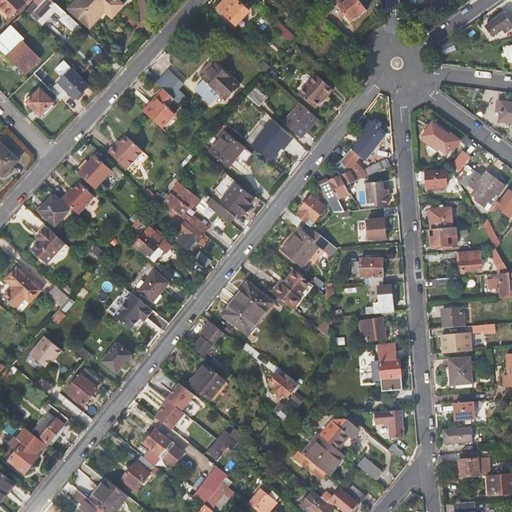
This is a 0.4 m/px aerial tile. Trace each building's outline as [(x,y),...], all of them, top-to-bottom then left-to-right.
[(22,0),(0,0),(0,8),(10,18),(25,2),(22,0)] [(76,33),(82,27),(56,4),(52,0),(35,0),(26,10),(42,25),(55,10),(62,17),(60,19),(76,33)] [(118,0),(77,0),(69,9),(89,28),(105,11),(112,17),(124,5),(118,0)] [(237,0),(224,0),(217,8),(236,25),(249,11),(237,0)] [(335,0),(344,12),(343,13),(350,22),(367,10),(359,0),(335,0)] [(511,28),(511,25),(504,15),(486,28),(495,41),(511,28)] [(0,41),(10,52),(7,54),(20,66),(26,72),(39,60),(21,41),(24,38),(11,25),(0,35),(0,41)] [(283,26),(278,31),(292,43),(296,38),(283,26)] [(10,52),(0,41),(0,49),(19,67),(20,66),(7,54),(10,52)] [(111,65),(116,59),(106,49),(101,55),(111,65)] [(88,86),(73,69),(65,61),(57,69),(65,77),(50,90),(60,100),(68,93),(74,100),(88,86)] [(201,71),(205,75),(214,65),(210,62),(201,71)] [(214,65),(205,75),(202,78),(204,79),(195,89),(211,103),(220,93),(225,98),(238,84),(215,63),(214,65)] [(166,89),(175,78),(160,64),(151,74),(166,89)] [(316,74),(299,93),(316,109),(333,90),(316,74)] [(149,104),(143,111),(162,128),(183,106),(163,88),(157,94),(160,97),(151,106),(149,104)] [(264,98),(253,88),(247,95),(258,106),(264,98)] [(40,89),(26,102),(40,117),(54,103),(40,89)] [(157,94),(149,104),(151,106),(160,97),(157,94)] [(500,122),(511,124),(511,103),(501,102),(499,121),(500,122)] [(301,136),(317,118),(304,107),(288,124),(301,136)] [(293,138),(273,120),(252,145),(271,161),(281,148),(286,143),(287,145),(293,138)] [(421,129),(426,133),(431,125),(426,121),(421,129)] [(360,139),(343,161),(350,170),(356,181),(391,166),(388,159),(366,171),(357,162),(361,157),(367,161),(383,140),(380,132),(368,123),(358,137),(360,139)] [(426,133),(422,137),(447,155),(457,141),(433,123),(431,125),(426,133)] [(226,132),(209,151),(229,168),(239,157),(246,164),(254,155),(226,132)] [(146,152),(125,133),(109,150),(129,169),(146,152)] [(0,143),(0,142),(0,174),(3,177),(19,160),(0,143)] [(453,166),(460,172),(474,153),(467,148),(453,166)] [(95,156),(79,174),(96,189),(112,171),(95,156)] [(342,174),(350,170),(343,161),(342,160),(335,165),(339,172),(340,176),(320,186),(334,212),(355,211),(361,210),(346,186),(345,184),(346,184),(342,174)] [(467,165),(457,178),(458,179),(466,187),(468,184),(475,189),(471,194),(476,198),(475,199),(489,209),(506,186),(486,172),(482,177),(467,165)] [(446,171),(426,172),(428,188),(447,187),(446,171)] [(387,198),(386,190),(383,190),(382,181),(366,182),(368,202),(375,202),(376,206),(388,204),(387,198)] [(197,195),(181,182),(165,203),(168,205),(184,219),(204,235),(208,237),(212,232),(198,220),(196,224),(182,213),(189,205),(193,208),(195,206),(197,207),(203,200),(202,199),(197,195)] [(69,192),(62,199),(77,212),(93,195),(81,184),(75,190),(71,194),(69,192)] [(229,192),(222,200),(241,216),(243,214),(244,215),(250,209),(248,207),(254,198),(237,185),(231,193),(229,192)] [(511,214),(511,190),(509,189),(500,201),(496,207),(510,217),(511,214)] [(52,196),(39,210),(55,226),(69,212),(67,210),(68,208),(55,196),(54,198),(52,196)] [(312,196),(296,214),(311,226),(326,207),(312,196)] [(229,215),(209,199),(206,203),(225,219),(229,215)] [(491,209),(493,211),(496,207),(500,201),(498,200),(491,209)] [(184,219),(168,205),(165,209),(181,222),(184,219)] [(429,209),(430,229),(454,227),(452,207),(429,209)] [(135,215),(130,220),(134,224),(138,219),(135,215)] [(136,229),(145,219),(141,216),(138,219),(134,224),(128,230),(134,235),(138,230),(136,229)] [(386,239),(384,219),(366,220),(368,239),(373,239),(373,240),(386,239)] [(500,242),(487,219),(483,224),(496,248),(500,242)] [(195,245),(203,237),(185,222),(175,235),(179,238),(177,241),(188,250),(193,244),(195,245)] [(37,223),(22,240),(29,245),(35,239),(38,241),(46,232),(37,223)] [(457,245),(456,227),(454,227),(430,229),(432,247),(457,245)] [(170,244),(151,228),(135,248),(154,264),(164,252),(170,244)] [(331,255),(337,248),(328,240),(317,231),(316,231),(310,237),(300,229),(283,250),(303,266),(320,246),(331,255)] [(98,247),(93,252),(98,257),(103,252),(98,247)] [(42,248),(37,254),(44,259),(49,253),(42,248)] [(496,264),(505,263),(496,248),(489,249),(496,264)] [(482,269),(480,250),(460,252),(461,260),(461,271),(482,269)] [(200,252),(195,258),(206,268),(211,261),(200,252)] [(369,277),(369,285),(383,283),(383,273),(383,259),(361,259),(361,261),(353,261),(353,273),(360,274),(360,276),(369,277)] [(30,303),(42,289),(17,267),(5,280),(12,286),(3,296),(14,307),(24,297),(30,303)] [(154,271),(139,291),(153,302),(169,283),(154,271)] [(500,292),(501,299),(511,297),(511,276),(510,272),(498,273),(500,287),(496,287),(496,292),(500,292)] [(279,280),(270,291),(291,307),(299,296),(298,295),(307,283),(293,273),(285,284),(279,280)] [(456,285),(455,277),(434,279),(436,287),(456,285)] [(61,287),(70,296),(74,290),(65,282),(61,287)] [(61,308),(65,304),(70,298),(56,285),(51,291),(47,295),(61,308)] [(252,289),(246,285),(235,299),(261,319),(274,303),(254,287),(252,289)] [(374,303),(375,313),(393,312),(392,285),(379,286),(380,302),(374,303)] [(335,297),(334,288),(327,289),(326,294),(327,298),(335,297)] [(75,300),(78,296),(74,293),(70,298),(65,304),(61,308),(58,311),(52,318),(59,323),(65,315),(64,314),(76,301),(75,300)] [(133,294),(114,316),(132,330),(135,333),(147,318),(153,310),(133,294)] [(302,298),(299,296),(291,307),(294,310),(302,298)] [(230,317),(228,319),(249,335),(261,319),(235,299),(224,312),(230,317)] [(328,312),(329,317),(337,317),(336,302),(327,302),(328,312)] [(442,309),(443,328),(464,326),(462,307),(442,309)] [(383,318),(360,322),(363,341),(386,337),(383,318)] [(203,336),(194,348),(204,356),(213,345),(223,332),(210,322),(200,334),(203,336)] [(325,323),(319,330),(331,339),(329,326),(325,323)] [(494,323),(473,325),(473,332),(484,332),(484,333),(494,332),(494,323)] [(442,335),(443,353),(462,351),(472,351),(470,332),(461,333),(442,335)] [(63,351),(44,336),(29,354),(47,368),(54,359),(58,355),(60,356),(63,351)] [(372,362),(373,381),(381,380),(383,391),(403,389),(402,377),(403,376),(401,359),(396,359),(395,350),(395,342),(378,344),(380,361),(372,362)] [(117,344),(104,361),(118,372),(131,356),(117,344)] [(213,345),(204,356),(212,362),(220,351),(213,345)] [(406,359),(405,350),(395,350),(396,359),(401,359),(406,359)] [(511,353),(506,354),(508,375),(503,375),(504,387),(511,386),(511,353)] [(470,357),(449,359),(451,385),(472,383),(470,357)] [(204,364),(189,383),(211,400),(226,381),(204,364)] [(278,366),(277,367),(301,386),(301,385),(297,382),(278,366)] [(283,395),(289,400),(301,386),(277,367),(274,371),(277,374),(270,383),(276,388),(273,391),(281,397),(283,395)] [(15,376),(8,369),(0,377),(0,388),(2,386),(4,388),(15,376)] [(80,375),(67,392),(85,405),(93,395),(92,394),(101,381),(86,369),(81,375),(80,375)] [(41,376),(35,384),(46,393),(52,385),(41,376)] [(302,376),(297,382),(301,385),(306,380),(302,376)] [(167,399),(181,411),(194,395),(180,383),(167,399)] [(171,429),(184,413),(181,411),(167,399),(162,405),(164,407),(156,417),(171,429)] [(295,406),(288,401),(285,406),(291,411),(295,406)] [(475,420),(474,402),(454,403),(456,421),(475,420)] [(280,403),(273,411),(278,415),(284,407),(280,403)] [(35,431),(35,432),(49,444),(68,420),(49,404),(45,410),(50,413),(45,420),(42,418),(33,429),(35,431)] [(405,438),(402,410),(375,412),(376,425),(389,424),(391,439),(405,438)] [(266,419),(271,423),(275,418),(270,413),(266,419)] [(360,425),(349,416),(347,420),(357,428),(360,425)] [(332,421),(320,435),(322,437),(341,453),(360,430),(357,428),(347,420),(332,421)] [(36,455),(46,444),(25,427),(16,438),(14,437),(9,445),(17,451),(8,461),(24,474),(39,457),(36,455)] [(472,443),(471,427),(443,429),(445,446),(472,443)] [(156,429),(144,444),(159,457),(164,451),(162,449),(169,439),(156,429)] [(186,452),(191,446),(179,436),(173,442),(186,452)] [(322,437),(306,457),(326,473),(329,475),(345,456),(341,453),(322,437)] [(394,444),(389,449),(400,458),(404,453),(394,444)] [(217,457),(208,450),(204,455),(212,463),(217,457)] [(151,483),(161,471),(142,455),(122,480),(137,491),(146,479),(151,483)] [(321,479),(326,473),(306,457),(301,463),(321,479)] [(363,457),(356,465),(374,480),(381,472),(363,457)] [(459,460),(460,478),(480,476),(490,475),(489,457),(478,458),(459,460)] [(218,473),(226,479),(229,475),(221,470),(218,473)] [(0,503),(0,504),(6,497),(4,495),(14,483),(0,471),(0,503)] [(236,477),(231,473),(229,475),(226,479),(223,483),(228,487),(236,477)] [(99,483),(88,497),(90,499),(106,511),(115,511),(129,496),(106,478),(101,485),(99,483)] [(511,479),(496,481),(497,495),(511,493),(511,479)] [(222,495),(228,487),(223,483),(216,491),(222,495)] [(352,485),(347,490),(361,501),(365,496),(352,485)] [(71,495),(84,506),(90,499),(88,497),(77,488),(71,495)] [(327,492),(322,498),(332,507),(334,505),(343,511),(351,511),(359,503),(340,488),(332,496),(327,492)] [(261,489),(249,504),(258,511),(269,511),(277,503),(261,489)] [(311,491),(300,505),(308,511),(332,511),(334,510),(311,491)] [(191,504),(195,498),(188,492),(184,498),(191,504)] [(106,511),(90,499),(84,506),(78,511),(106,511)] [(474,511),(474,501),(454,503),(454,511),(474,511)]
